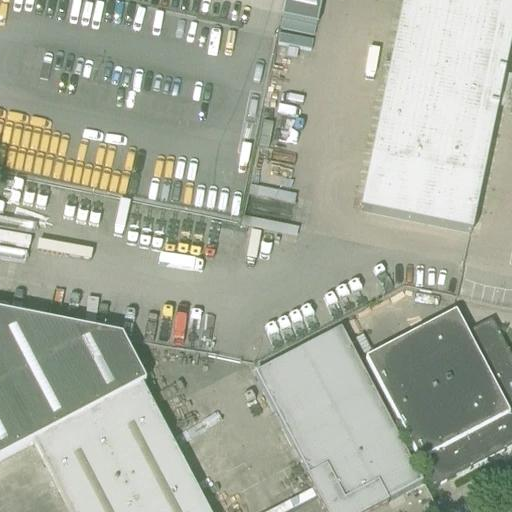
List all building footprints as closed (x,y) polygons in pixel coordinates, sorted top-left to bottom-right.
[(511,0),(285,0),(281,22),(315,29),(321,0),(401,0),(358,213),(469,236),(496,107),(504,109),(510,83),(501,82),(511,25),(511,0)] [(249,189),(247,199),(274,204),(276,195),(249,189)] [(363,363),(421,474),(430,491),(511,448),(511,365),(490,323),(464,336),(453,316),(363,363)] [(198,511),(192,499),(196,497),(139,390),(143,388),(119,343),(0,318),(0,462),(32,446),(66,511),(198,511)] [(304,482),(320,511),(376,511),(386,507),(385,505),(419,487),(339,334),(253,378),(306,481),(304,482)]
